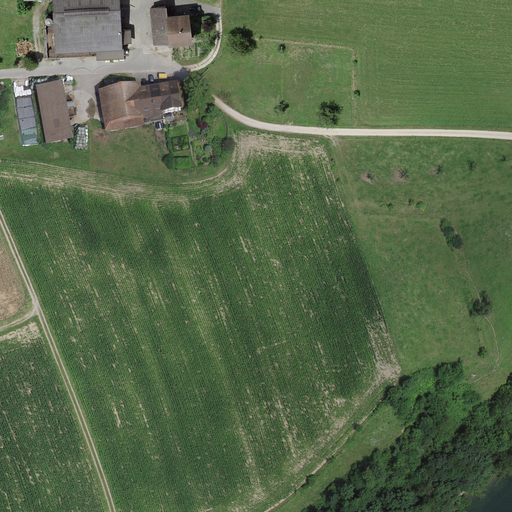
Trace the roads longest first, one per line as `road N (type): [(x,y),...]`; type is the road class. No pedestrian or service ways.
road 1 (track): [(175,69),(258,124),(511,136)]
road 2 (track): [(114,511),(0,215)]
